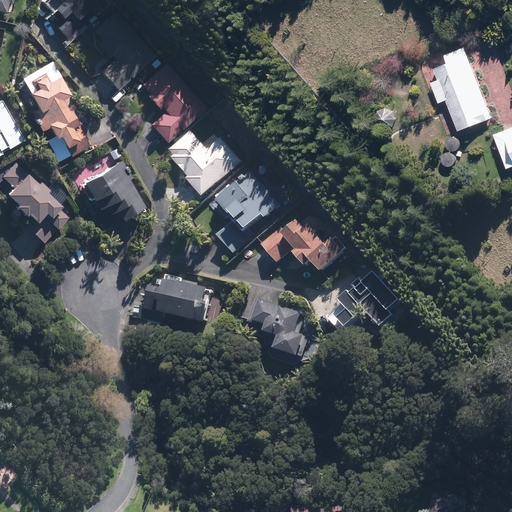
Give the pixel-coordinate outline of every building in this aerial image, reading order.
[(0,0),(0,10),(5,12),(7,1),(12,2),(12,0),(0,0)] [(98,1),(96,0),(56,0),(59,2),(52,8),(62,19),(55,25),(66,39),(85,24),(79,16),(98,1)] [(121,19),(94,42),(108,58),(110,56),(113,60),(99,72),(117,92),(155,59),(121,19)] [(493,118),(464,47),(444,55),(448,63),(434,69),(439,80),(431,83),(439,103),(446,100),(459,132),(493,118)] [(88,146),(60,98),(70,92),(52,60),(19,79),(37,111),(30,116),(40,132),(47,129),(51,137),(44,141),(57,164),(88,146)] [(206,110),(165,63),(141,84),(149,93),(146,96),(158,109),(160,107),(163,111),(149,123),(167,144),(206,110)] [(23,140),(0,100),(0,153),(0,149),(6,146),(8,149),(23,140)] [(389,107),(388,107),(386,107),(384,107),(382,107),(380,108),(379,109),(377,110),(376,112),(375,113),(375,115),(375,117),(375,119),(375,121),(376,122),(377,124),(378,125),(379,127),(381,127),(383,128),(385,128),(387,128),(388,128),(390,127),(392,126),(393,125),(394,123),(395,122),(396,120),(396,118),(396,116),(396,114),(395,113),(394,111),(393,110),(391,109),(389,108),(389,107)] [(511,167),(511,126),(493,134),(507,170),(511,167)] [(205,198),(243,161),(221,138),(210,149),(191,131),(171,151),(175,156),(172,159),(190,177),(187,180),(205,198)] [(120,160),(81,182),(97,210),(102,207),(107,217),(116,211),(120,218),(142,206),(127,178),(131,176),(129,172),(123,175),(119,169),(124,166),(120,160)] [(34,183),(14,162),(1,175),(12,187),(4,194),(15,204),(14,205),(24,215),(25,214),(36,226),(31,231),(43,243),(68,218),(58,207),(59,206),(45,192),(47,190),(38,180),(34,183)] [(252,240),(254,242),(283,217),(278,211),(283,206),(253,172),(247,177),(244,173),(236,180),(240,184),(235,189),(232,186),(219,198),(221,200),(220,201),(234,217),(235,215),(238,218),(219,235),(237,254),(252,240)] [(324,274),(349,249),(338,238),(330,246),(311,227),(308,230),(299,221),(288,233),(281,227),(262,246),(280,263),(295,248),(299,252),(296,255),(309,268),(314,263),(324,274)] [(402,302),(376,272),(366,281),(362,277),(352,285),(358,292),(354,295),(351,292),(341,301),(350,312),(341,320),(349,329),(368,313),(381,328),(394,316),(391,312),(402,302)] [(156,277),(149,309),(208,324),(212,308),(207,307),(211,289),(156,277)] [(256,322),(269,326),(267,333),(282,337),(278,350),(304,358),(311,337),(303,334),(308,316),(255,299),(248,322),(255,324),(256,322)] [(455,511),(457,507),(434,500),(430,511),(455,511)]
